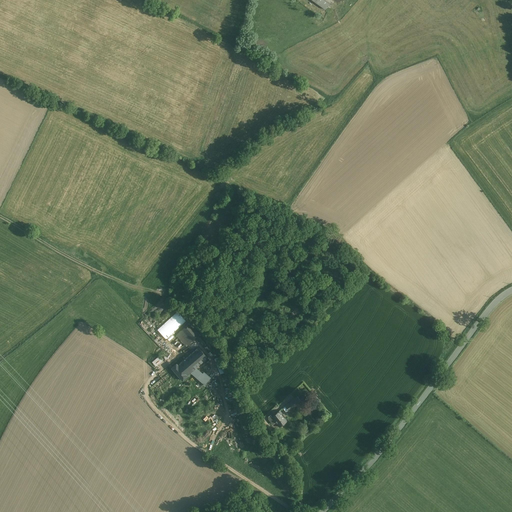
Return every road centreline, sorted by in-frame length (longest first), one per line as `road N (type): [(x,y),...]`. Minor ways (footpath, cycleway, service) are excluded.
road 1 (secondary): [(320,511),(511,289)]
road 2 (residential): [(146,395),(185,437),(293,511)]
